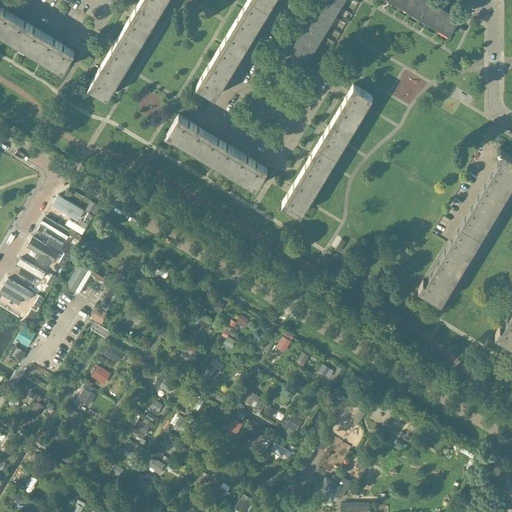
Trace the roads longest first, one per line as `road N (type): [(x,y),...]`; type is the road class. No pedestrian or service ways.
road 1 (residential): [(511,441),(60,168)]
road 2 (residential): [(249,55),(317,96),(282,154),(214,113),(232,84)]
road 3 (residential): [(446,237),(503,118)]
road 4 (residential): [(503,118),(492,103),(492,7),(480,0)]
road 5 (residential): [(25,0),(89,39),(112,0)]
